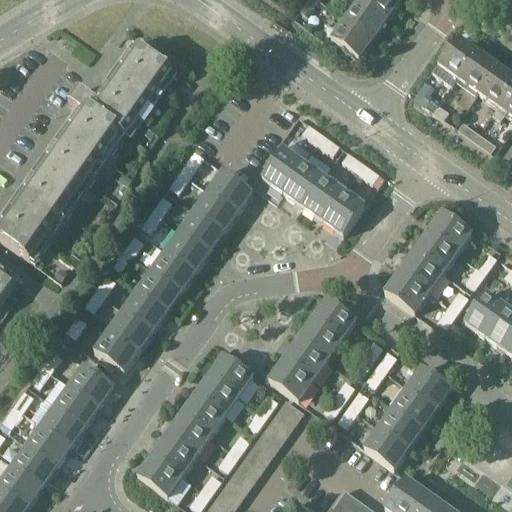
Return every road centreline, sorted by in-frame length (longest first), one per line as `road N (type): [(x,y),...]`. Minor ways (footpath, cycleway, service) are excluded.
road 1 (residential): [(341,286),(301,281),(223,297),(88,494)]
road 2 (residential): [(511,411),(341,286)]
road 3 (tertiary): [(368,120),(197,0)]
road 4 (residential): [(341,286),(428,164)]
road 5 (residential): [(368,120),(456,0)]
